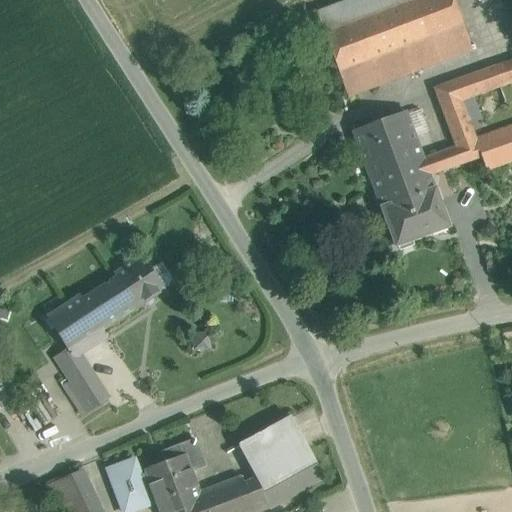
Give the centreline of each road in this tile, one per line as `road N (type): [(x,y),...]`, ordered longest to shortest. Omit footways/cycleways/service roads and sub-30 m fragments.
road 1 (unclassified): [(310,357),(88,0)]
road 2 (unclassified): [(310,357),(0,488)]
road 3 (unclassified): [(511,311),(310,357)]
road 4 (unclassified): [(364,511),(310,357)]
